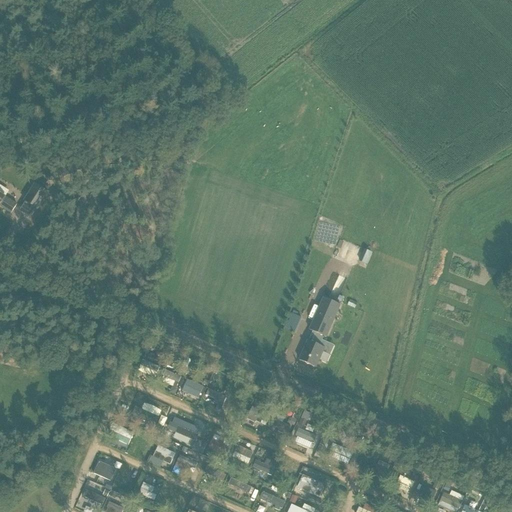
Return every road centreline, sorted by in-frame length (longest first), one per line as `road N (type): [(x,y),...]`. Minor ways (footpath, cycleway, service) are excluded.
road 1 (unclassified): [(511,480),(161,321),(0,235)]
road 2 (unknown): [(376,419),(353,482),(417,511)]
